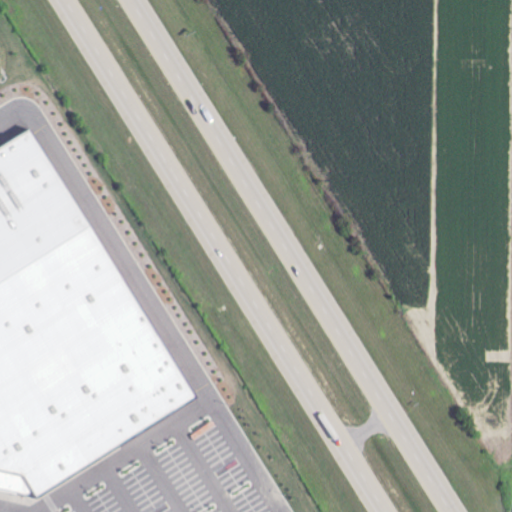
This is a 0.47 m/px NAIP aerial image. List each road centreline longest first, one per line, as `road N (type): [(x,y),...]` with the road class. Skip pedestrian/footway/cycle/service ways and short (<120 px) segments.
road 1 (motorway): [(67,0),(387,511)]
road 2 (motorway): [(452,511),(133,0)]
